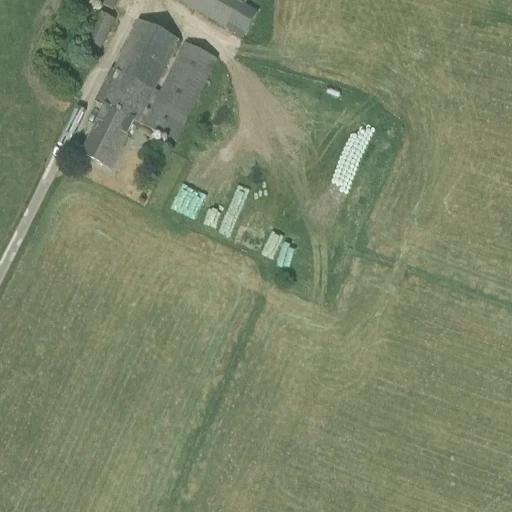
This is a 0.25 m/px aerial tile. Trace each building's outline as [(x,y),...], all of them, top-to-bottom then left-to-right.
[(88,0),(113,12),(119,0),(88,0)] [(249,0),(175,0),(229,31),(243,40),(258,13),(246,6),(249,0)] [(101,51),(116,21),(110,19),(102,14),(87,44),(101,51)] [(138,23),(115,72),(111,70),(95,103),(103,108),(80,157),(111,172),(135,122),(139,124),(177,144),(217,61),(184,44),(159,93),(155,91),(178,42),(138,23)] [(198,219),(213,177),(187,167),(171,210),(198,219)] [(236,243),(259,250),(268,221),(245,214),(236,243)]
